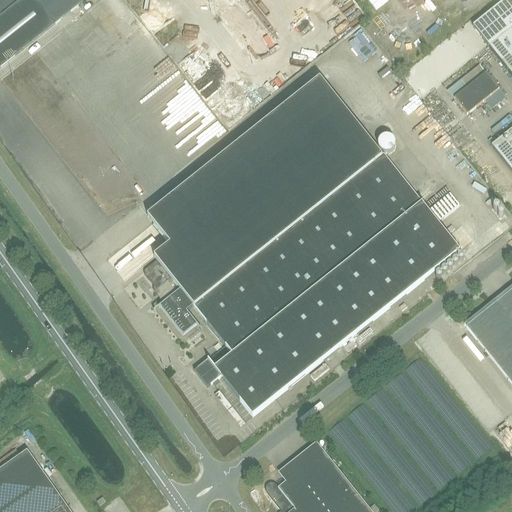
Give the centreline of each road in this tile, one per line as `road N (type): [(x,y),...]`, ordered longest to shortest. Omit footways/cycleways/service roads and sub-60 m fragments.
road 1 (unclassified): [(220,480),(0,170)]
road 2 (unclassified): [(220,480),(511,239)]
road 3 (tertiary): [(179,507),(0,252)]
